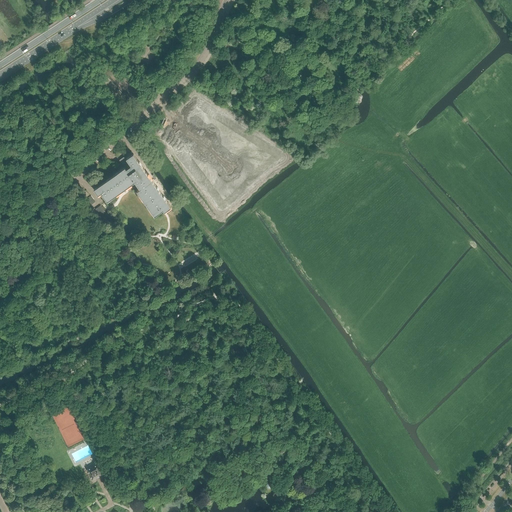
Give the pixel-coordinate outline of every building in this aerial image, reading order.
[(171,207),(152,180),(133,154),(127,158),(130,164),(125,167),(94,189),(98,195),(101,192),(104,196),(108,201),(135,182),(140,189),(137,191),(155,215),(163,209),(165,211),(171,207)] [(83,210),(95,201),(91,195),(79,204),(83,210)] [(105,211),(100,205),(95,209),(111,229),(116,226),(105,211)] [(68,364),(78,358),(76,354),(65,360),(68,364)] [(89,437),(85,429),(80,431),(84,439),(89,437)] [(103,475),(98,464),(87,469),(92,480),(96,479),(100,476),(103,475)]
